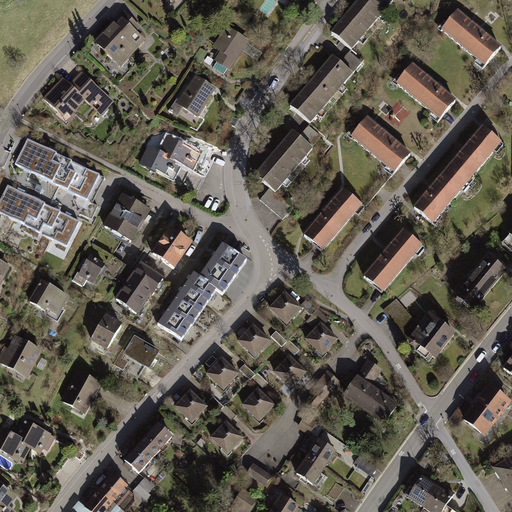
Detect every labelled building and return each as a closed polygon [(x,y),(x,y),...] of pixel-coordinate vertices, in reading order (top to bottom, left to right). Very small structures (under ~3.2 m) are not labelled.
[(395,4),(390,0),(362,0),(334,35),(355,52),(395,4)] [(145,31),(126,13),(96,44),(124,70),(150,43),(141,35),(145,31)] [(505,50),(460,14),(444,33),(489,69),(505,50)] [(234,73),(254,44),(229,28),(214,50),(221,55),(217,62),(234,73)] [(343,67),(335,60),(294,109),(316,127),(367,66),(353,55),(343,67)] [(462,104),(416,67),(399,88),(445,125),(462,104)] [(72,87),(88,104),(104,118),(116,105),(85,74),(72,87)] [(220,92),(197,77),(179,105),(202,120),(220,92)] [(88,104),(72,87),(65,81),(44,102),(68,125),(88,104)] [(415,157),(370,119),(353,140),(398,177),(415,157)] [(302,140),(295,134),(258,178),(269,186),(281,196),(327,141),(312,128),(302,140)] [(507,146),(486,129),(451,170),(473,187),(507,146)] [(161,154),(182,165),(195,172),(204,155),(169,138),(161,154)] [(69,159),(34,141),(21,166),(56,184),(69,159)] [(182,165),(161,154),(148,148),(140,165),(173,182),(182,165)] [(87,168),(69,159),(56,184),(74,193),(87,168)] [(104,177),(87,168),(74,193),(91,202),(104,177)] [(473,187),(451,170),(417,211),(438,228),(473,187)] [(46,203),(11,185),(0,205),(0,210),(33,228),(46,203)] [(281,196),(269,186),(259,199),(284,219),(294,207),(281,196)] [(365,206),(345,190),(306,238),(326,255),(365,206)] [(153,214),(123,197),(104,229),(133,247),(153,214)] [(63,212),(46,203),(33,228),(50,237),(63,212)] [(81,221),(63,212),(50,237),(68,246),(81,221)] [(196,247),(171,231),(153,258),(159,262),(178,274),(196,247)] [(424,249),(404,232),(364,279),(385,296),(424,249)] [(247,263),(223,246),(216,256),(200,279),(194,275),(158,326),(183,343),(217,294),(223,298),(247,263)] [(0,255),(2,252),(0,251),(0,297),(14,271),(0,263),(0,255)] [(153,258),(148,254),(117,302),(139,317),(153,296),(157,299),(169,282),(152,271),(159,262),(153,258)] [(506,269),(488,254),(455,293),(473,308),(506,269)] [(108,267),(91,257),(81,275),(75,272),(70,282),(82,290),(86,283),(96,289),(108,267)] [(61,319),(72,299),(43,282),(31,303),(61,319)] [(306,313),(286,295),(271,311),(291,329),(306,313)] [(422,330),(399,300),(384,311),(406,341),(422,330)] [(318,312),(307,303),(303,308),(314,317),(318,312)] [(330,321),(319,311),(318,312),(314,317),(308,323),(315,329),(321,322),(326,326),(330,321)] [(461,337),(432,316),(422,330),(413,342),(442,363),(461,337)] [(126,329),(109,319),(94,345),(111,355),(126,329)] [(341,342),(321,325),(306,341),(326,359),(341,342)] [(277,346),(256,327),(240,344),(261,363),(277,346)] [(289,343),(278,333),(273,338),(284,348),(285,347),(289,343)] [(46,354),(17,339),(11,351),(5,348),(0,357),(0,366),(30,382),(46,354)] [(162,353),(135,339),(126,357),(153,371),(162,353)] [(301,352),(290,342),(289,343),(285,347),(296,357),(301,352)] [(310,375),(290,358),(274,376),(294,393),(310,375)] [(243,377),(224,359),(209,375),(229,393),(243,377)] [(361,408),(374,388),(384,371),(369,361),(345,399),(361,408)] [(257,376),(246,366),(241,371),(252,381),(253,380),(257,376)] [(85,414),(102,384),(77,371),(61,401),(85,414)] [(342,382),(329,372),(320,383),(332,393),(342,382)] [(269,385),(258,375),(257,376),(253,380),(264,390),(269,385)] [(495,378),(489,385),(505,397),(510,390),(495,378)] [(466,421),(485,436),(511,403),(505,397),(489,385),(473,406),(463,419),(466,421)] [(374,388),(361,408),(391,427),(404,407),(374,388)] [(279,407),(260,389),(243,407),(262,424),(279,407)] [(211,409),(192,393),(177,409),(195,426),(211,409)] [(225,408),(214,398),(209,403),(220,413),(221,412),(225,408)] [(460,429),(466,421),(463,419),(473,406),(465,400),(449,420),(460,429)] [(237,417),(226,407),(225,408),(221,412),(232,422),(237,417)] [(306,418),(299,428),(310,435),(316,426),(306,418)] [(26,423),(16,439),(33,449),(46,457),(56,440),(26,423)] [(248,443),(228,423),(212,438),(232,459),(248,443)] [(161,427),(159,425),(142,443),(158,458),(175,440),(166,431),(168,429),(163,425),(161,427)] [(0,451),(23,466),(33,449),(16,439),(5,433),(0,441),(0,451)] [(201,439),(197,444),(202,448),(206,444),(201,439)] [(340,453),(322,441),(310,459),(329,471),(340,453)] [(158,458),(142,443),(125,462),(127,464),(125,467),(131,473),(133,470),(141,477),(158,458)] [(511,458),(495,470),(511,495),(511,458)] [(329,471),(310,459),(308,463),(304,461),(298,470),(302,472),(299,477),(318,488),(329,471)] [(275,479),(255,466),(250,474),(270,487),(275,479)] [(116,476),(113,475),(100,490),(118,505),(126,511),(127,511),(135,503),(134,497),(129,493),(132,490),(124,483),(126,481),(118,474),(116,476)] [(51,481),(42,475),(38,482),(47,487),(51,481)] [(423,507),(436,486),(422,477),(409,498),(423,507)] [(159,491),(145,479),(139,486),(152,496),(153,497),(159,491)] [(20,499),(0,484),(0,511),(16,511),(13,510),(20,499)] [(152,496),(139,486),(134,493),(146,503),(152,496)] [(431,511),(439,511),(450,495),(436,486),(423,507),(431,511)] [(112,511),(118,505),(100,490),(87,506),(90,509),(88,511),(112,511)] [(302,511),(304,510),(284,498),(275,511),(302,511)]
